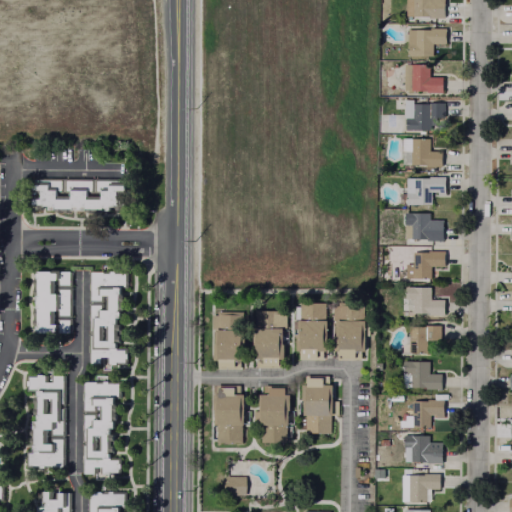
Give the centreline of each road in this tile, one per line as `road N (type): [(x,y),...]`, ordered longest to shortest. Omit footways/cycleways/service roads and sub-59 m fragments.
road 1 (tertiary): [(170,511),(175,0)]
road 2 (residential): [(475,511),(479,0)]
road 3 (residential): [(0,370),(10,158)]
road 4 (residential): [(172,243),(10,244)]
